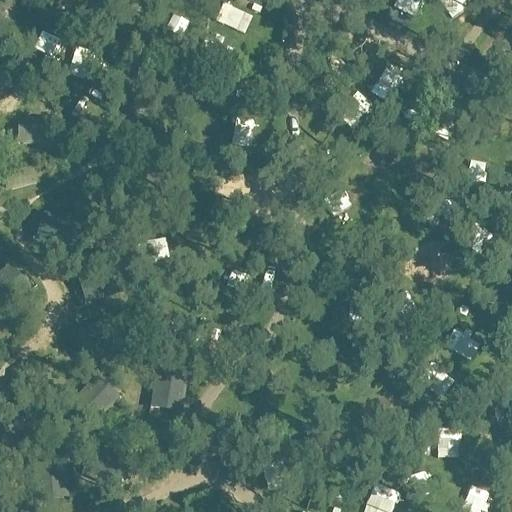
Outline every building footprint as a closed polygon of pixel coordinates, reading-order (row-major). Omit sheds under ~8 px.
[(14,2),(9,15),(27,21),(32,9),(14,2)] [(221,32),(244,40),(250,22),(228,14),(221,32)] [(388,90),(404,100),(410,90),(395,80),(388,90)] [(215,100),(200,106),(210,126),(224,120),(215,100)] [(41,154),(48,134),(28,128),(21,147),(41,154)] [(386,190),(405,180),(390,155),(372,165),(386,190)] [(359,177),(348,186),(361,204),(373,196),(359,177)] [(340,207),(321,217),(330,233),(349,224),(340,207)] [(37,245),(73,257),(82,230),(45,219),(37,245)] [(88,306),(123,293),(114,267),(78,280),(88,306)] [(0,311),(27,290),(10,268),(0,276),(0,311)] [(82,365),(118,353),(108,327),(73,339),(82,365)] [(18,391),(49,411),(64,388),(33,367),(18,391)] [(158,377),(154,414),(181,418),(186,380),(158,377)] [(98,382),(72,409),(92,428),(118,401),(98,382)] [(0,426),(0,448),(16,464),(35,444),(8,418),(0,426)] [(310,468),(327,466),(325,446),(308,448),(310,468)] [(85,476),(119,491),(130,466),(96,451),(85,476)] [(36,473),(42,510),(69,507),(64,469),(36,473)] [(417,499),(433,494),(427,475),(410,480),(417,499)] [(465,511),(492,511),(493,495),(467,494),(465,511)]
